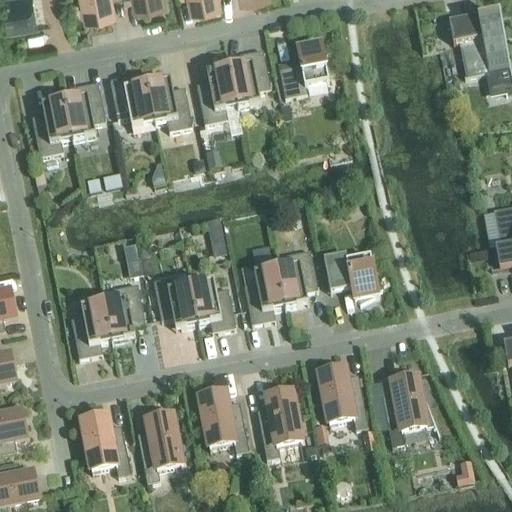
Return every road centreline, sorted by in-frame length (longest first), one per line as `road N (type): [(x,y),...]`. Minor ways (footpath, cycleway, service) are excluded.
road 1 (residential): [(511,314),(80,402),(59,398),(48,385),(0,129)]
road 2 (residential): [(0,75),(371,0)]
